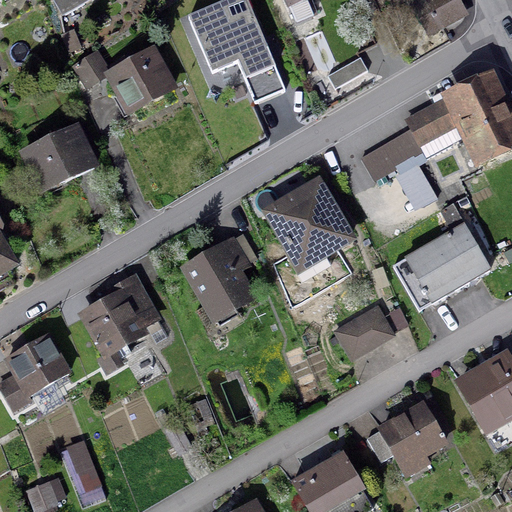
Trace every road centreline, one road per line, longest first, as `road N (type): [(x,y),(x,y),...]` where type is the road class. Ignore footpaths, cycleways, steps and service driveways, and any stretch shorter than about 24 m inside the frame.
road 1 (residential): [(510,31),(0,324)]
road 2 (residential): [(511,321),(179,511)]
